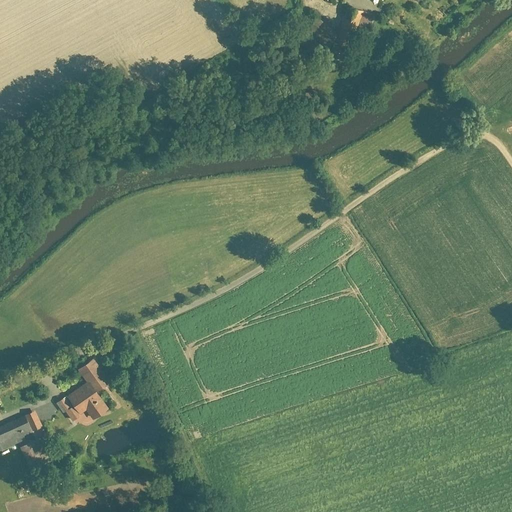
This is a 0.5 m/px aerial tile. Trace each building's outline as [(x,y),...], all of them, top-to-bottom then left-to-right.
[(363,10),(342,3),(333,34),(353,40),(363,10)] [(317,47),(330,30),(315,18),(302,35),(317,47)] [(241,54),(225,62),(235,83),(252,74),(241,54)] [(107,383),(87,356),(71,367),(78,378),(49,398),(66,422),(81,411),(88,421),(106,408),(95,392),(107,383)] [(30,408),(0,420),(0,435),(22,426),(28,438),(12,445),(25,473),(64,455),(55,434),(44,439),(30,408)]
